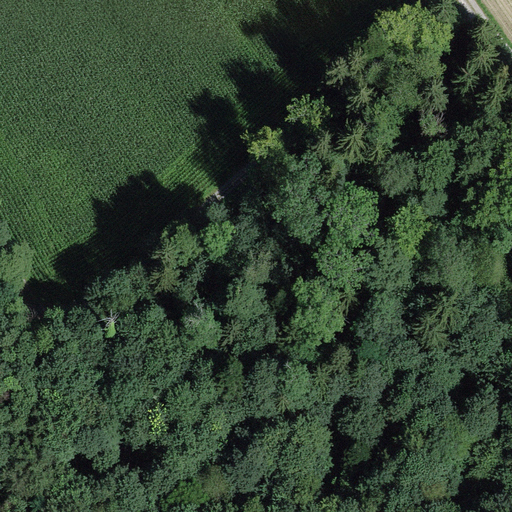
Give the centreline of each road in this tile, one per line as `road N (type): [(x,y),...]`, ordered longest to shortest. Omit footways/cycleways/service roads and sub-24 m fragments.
road 1 (track): [(454,0),(56,327)]
road 2 (track): [(0,307),(56,327),(152,511)]
